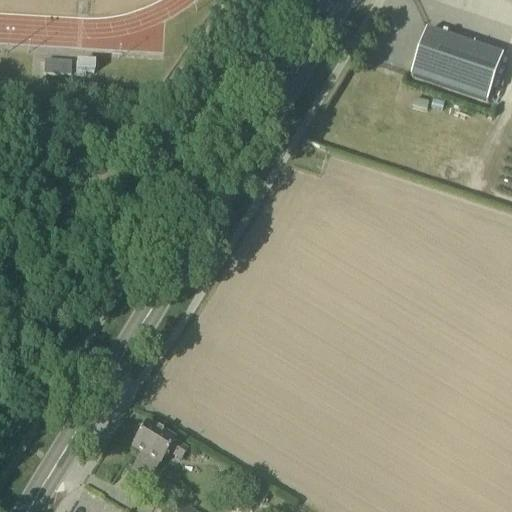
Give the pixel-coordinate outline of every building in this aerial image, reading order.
[(412,79),(488,105),(504,58),(427,32),(412,79)] [(43,63),(43,77),(70,78),(71,64),(43,63)] [(95,79),(95,69),(76,68),(76,78),(95,79)] [(132,468),(151,480),(151,479),(158,466),(160,468),(167,457),(180,464),(188,451),(145,425),(130,449),(140,455),(132,468)] [(151,480),(141,496),(157,506),(167,489),(151,479),(151,480)] [(246,505),(248,501),(257,487),(257,486),(246,479),(235,498),(246,505)]
